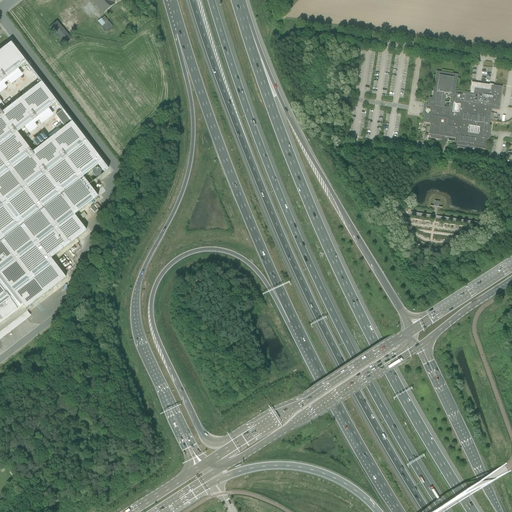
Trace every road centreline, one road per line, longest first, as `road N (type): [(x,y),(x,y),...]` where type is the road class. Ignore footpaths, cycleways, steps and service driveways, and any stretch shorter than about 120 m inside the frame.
road 1 (motorway): [(191,0),(275,224),(426,511)]
road 2 (motorway): [(443,511),(338,326),(289,219),(210,0)]
road 3 (motorway): [(472,511),(335,263),(244,25)]
road 4 (trunk): [(181,33),(191,154),(144,266),(135,321),(200,467)]
road 5 (trunk): [(262,426),(206,442),(156,337),(153,291),(178,258),(220,250),(249,264),(294,322)]
road 6 (motorway): [(413,330),(289,121),(244,25)]
road 7 (trunk): [(181,33),(294,322)]
road 8 (secondary): [(207,477),(419,346)]
road 9 (trunk): [(294,322),(399,511)]
road 10 (trunk): [(499,511),(419,346)]
road 11 (trunk): [(207,477),(306,469),(346,485),(377,511)]
road 12 (secondary): [(413,330),(262,426)]
road 13 (unclassified): [(511,61),(369,41)]
